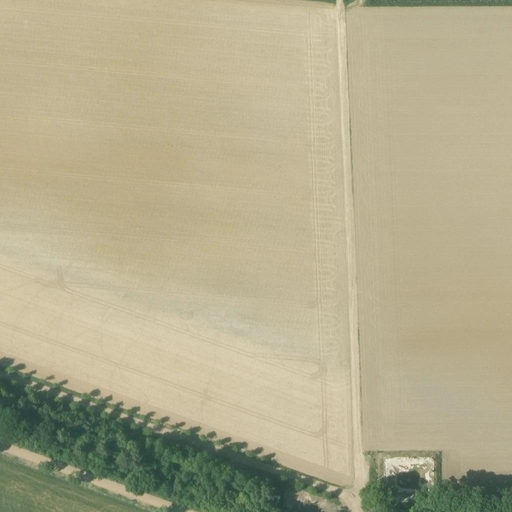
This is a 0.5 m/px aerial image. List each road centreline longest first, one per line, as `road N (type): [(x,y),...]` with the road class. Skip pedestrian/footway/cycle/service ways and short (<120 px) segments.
road 1 (track): [(339,0),(360,499)]
road 2 (track): [(360,499),(0,374)]
road 3 (track): [(0,446),(181,511)]
